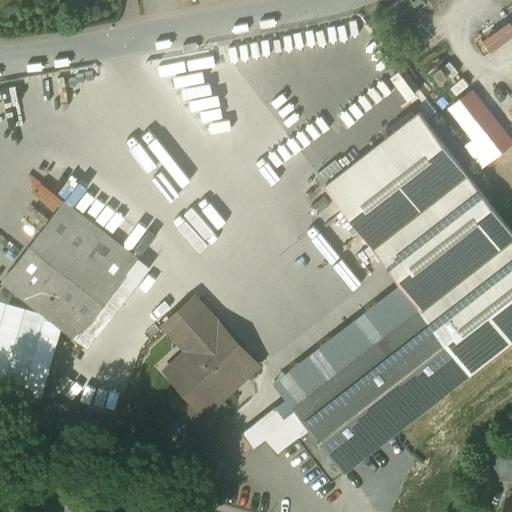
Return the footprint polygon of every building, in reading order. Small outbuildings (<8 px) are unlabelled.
[(511,142),(511,139),(474,91),(452,108),(476,140),(468,146),(483,165),(511,142)] [(511,238),(511,228),(420,111),(326,185),(422,308),(511,238)] [(119,118),(69,182),(147,243),(197,178),(119,118)] [(65,202),(3,282),(43,312),(52,301),(86,327),(139,260),(65,202)] [(511,238),(422,308),(472,372),(473,372),(511,341),(511,238)] [(259,364),(220,322),(196,297),(166,325),(190,352),(203,340),(209,346),(186,367),(203,385),(178,409),(199,432),(228,406),(221,398),(259,364)] [(422,308),(286,414),(279,405),(244,432),(255,446),(266,438),(279,453),(311,428),(345,471),(472,372),(422,308)] [(239,406),(248,419),(287,391),(278,378),(239,406)] [(508,448),(492,444),(484,475),(500,478),(508,448)]
